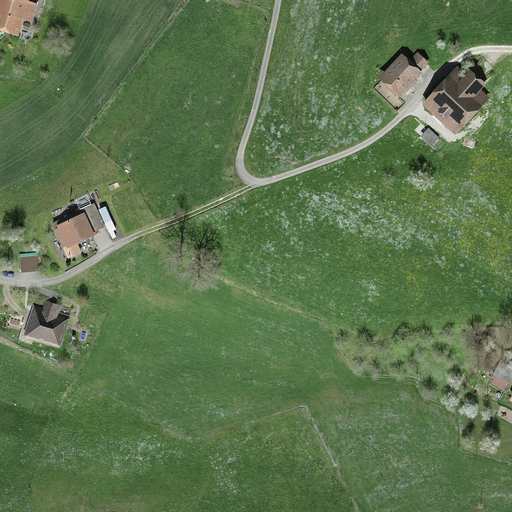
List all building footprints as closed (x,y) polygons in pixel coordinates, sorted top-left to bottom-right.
[(0,0),(0,5),(1,6),(0,10),(0,26),(15,31),(19,17),(31,21),(36,5),(28,2),(28,0),(0,0)] [(419,71),(427,62),(418,54),(410,63),(403,57),(384,78),(391,84),(400,92),(419,71)] [(471,72),(467,76),(459,69),(426,105),(455,132),(489,96),(480,89),(485,84),(471,72)] [(429,129),(423,136),(432,144),(438,138),(429,129)] [(92,234),(88,225),(100,220),(93,205),(54,223),(61,237),(65,246),(92,234)] [(38,268),(37,253),(21,255),(22,270),(38,268)] [(68,323),(69,317),(57,313),(59,307),(46,303),(44,309),(34,306),(26,332),(57,341),(63,321),(68,323)] [(511,367),(501,361),(495,372),(511,381),(511,378),(511,367)]
